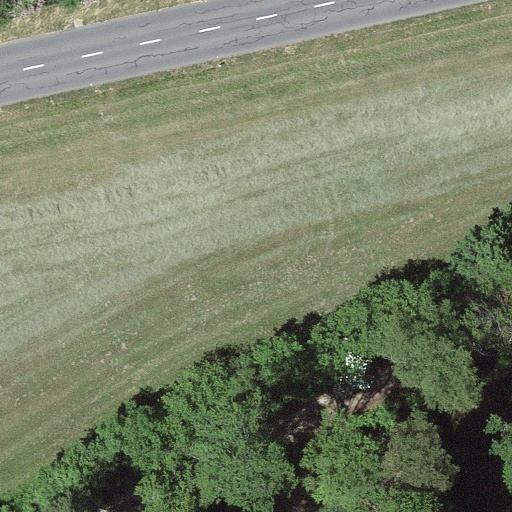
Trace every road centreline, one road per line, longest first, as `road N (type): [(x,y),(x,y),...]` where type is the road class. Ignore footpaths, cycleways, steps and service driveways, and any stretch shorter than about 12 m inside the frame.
road 1 (track): [(511,327),(147,511)]
road 2 (tertiary): [(349,0),(0,75)]
